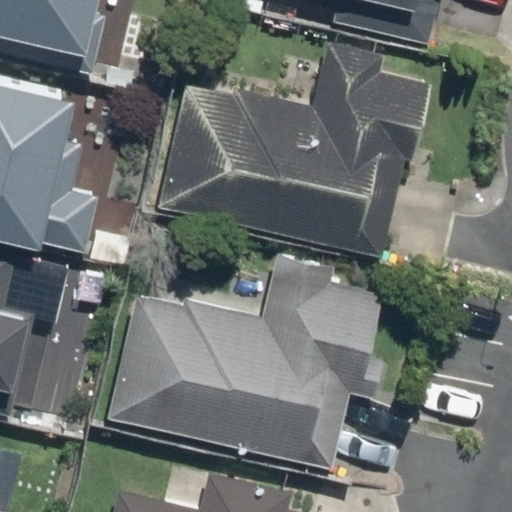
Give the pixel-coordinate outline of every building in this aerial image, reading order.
[(90,0),(0,0),(0,47),(85,66),(99,3),(90,2),(90,0)] [(441,0),(333,0),(329,21),(431,45),(441,0)] [(308,103),(179,76),(154,199),(388,246),(422,79),(374,69),(379,45),(322,34),(308,103)] [(68,79),(0,65),(0,226),(80,242),(92,185),(49,176),(68,79)] [(131,285),(103,409),(331,460),(347,386),(379,393),(396,316),(374,311),(380,286),(330,275),(332,264),(276,252),(262,314),(131,285)] [(0,379),(8,380),(20,305),(0,301),(0,379)] [(320,511),(287,504),(291,489),(168,461),(159,502),(117,493),(112,511),(320,511)]
